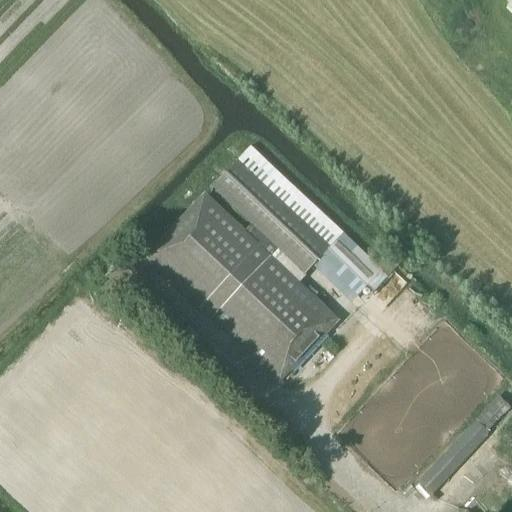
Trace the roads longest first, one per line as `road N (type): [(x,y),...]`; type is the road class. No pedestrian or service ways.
road 1 (track): [(330,511),(0,205)]
road 2 (track): [(275,391),(399,511)]
